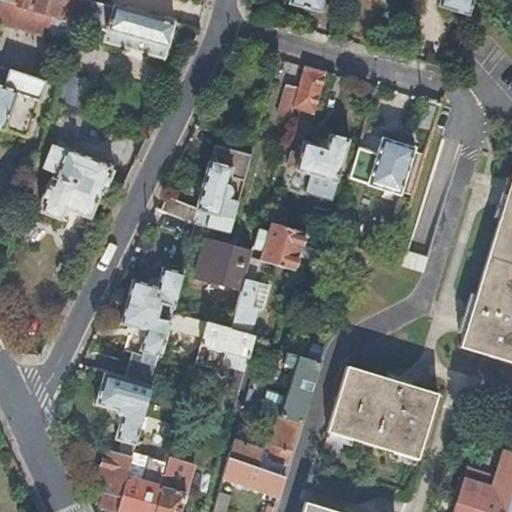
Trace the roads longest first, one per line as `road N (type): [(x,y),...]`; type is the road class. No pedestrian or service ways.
road 1 (residential): [(219,22),(48,382),(17,407)]
road 2 (residential): [(219,22),(449,84)]
road 3 (residential): [(258,335),(209,511)]
